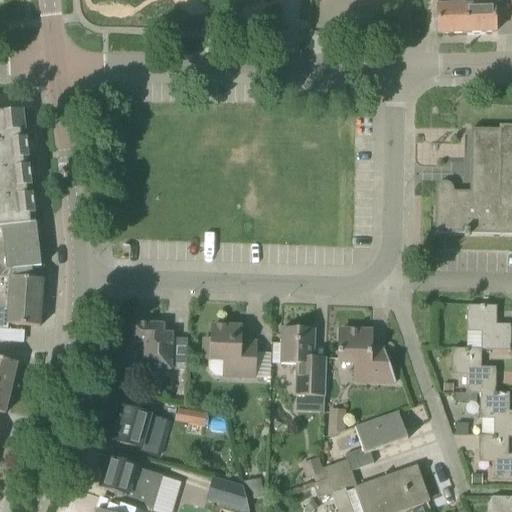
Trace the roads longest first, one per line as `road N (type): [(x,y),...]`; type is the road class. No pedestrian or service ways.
road 1 (residential): [(56,62),(396,65)]
road 2 (residential): [(77,279),(354,287),(381,271)]
road 3 (residential): [(465,500),(381,271)]
road 4 (tertiary): [(23,511),(51,456),(77,279)]
road 5 (tertiary): [(77,279),(56,62)]
road 6 (residential): [(381,271),(393,239),(396,65)]
road 7 (residential): [(511,285),(407,280),(381,271)]
